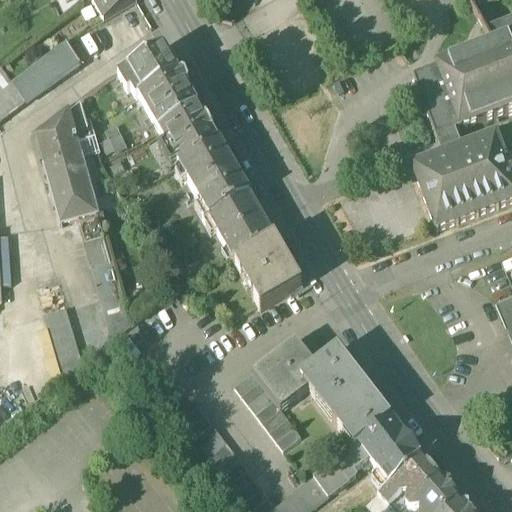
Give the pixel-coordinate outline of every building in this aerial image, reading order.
[(54,0),(64,21),(79,9),(74,0),(54,0)] [(74,0),(79,9),(83,5),(89,0),(74,0)] [(136,6),(132,0),(89,0),(83,5),(86,11),(91,8),(102,26),(136,6)] [(500,4),(498,0),(465,0),(470,11),(472,15),(500,4)] [(511,24),(484,36),(493,51),(511,44),(511,24)] [(90,64),(106,48),(99,41),(93,47),(83,37),(73,47),(90,64)] [(511,165),(505,168),(495,142),(461,154),(442,162),(413,173),(437,236),(511,207),(511,44),(493,51),(437,72),(412,82),(435,144),(454,137),(504,118),(504,117),(511,113),(511,165)] [(62,51),(12,89),(11,89),(25,108),(76,69),(62,51)] [(135,104),(138,102),(178,79),(163,54),(118,81),(127,98),(131,96),(135,104)] [(0,72),(0,129),(26,110),(25,108),(11,89),(12,89),(0,72)] [(138,102),(158,137),(198,114),(178,79),(138,102)] [(269,108),(277,130),(260,136),(266,154),(322,134),(308,94),(269,108)] [(35,142),(44,172),(80,161),(76,148),(90,144),(80,107),(35,142)] [(158,137),(178,172),(218,149),(198,114),(158,137)] [(116,131),(104,137),(108,144),(114,157),(115,159),(127,153),(116,131)] [(442,162),(461,154),(454,137),(435,144),(436,148),(440,158),(442,162)] [(80,161),(81,164),(99,159),(94,143),(90,144),(76,148),(80,161)] [(106,160),(114,157),(108,144),(100,148),(106,160)] [(440,158),(436,148),(408,158),(412,169),(440,158)] [(201,211),(222,247),(242,236),(244,240),(264,229),(263,228),(261,229),(256,221),(259,219),(218,149),(178,172),(201,211)] [(60,232),(78,227),(97,221),(81,164),(80,161),(44,172),(60,232)] [(97,221),(78,227),(112,346),(129,332),(97,221)] [(273,245),(264,229),(244,240),(242,236),(222,247),(233,268),(273,245)] [(301,293),(273,245),(233,268),(233,269),(260,316),(301,293)] [(511,304),(496,311),(511,349),(511,304)] [(45,322),(63,385),(81,371),(65,316),(45,322)] [(308,395),(353,454),(391,426),(337,355),(314,372),(295,346),(252,379),(280,416),(308,395)] [(233,394),(240,403),(259,388),(252,379),(233,394)] [(240,403),(247,412),(266,398),(259,388),(240,403)] [(247,412),(254,421),(273,407),(266,398),(247,412)] [(254,421),(261,430),(280,416),(273,407),(254,421)] [(179,427),(186,436),(205,422),(198,412),(179,427)] [(261,430),(268,439),(287,425),(280,416),(261,430)] [(186,436),(193,445),(212,431),(205,422),(186,436)] [(268,439),(275,448),(294,434),(287,425),(268,439)] [(369,466),(378,477),(411,452),(391,426),(353,454),(314,484),(328,502),(352,484),(349,480),(369,466)] [(193,445),(201,454),(219,440),(212,431),(193,445)] [(275,448),(282,457),(301,443),(294,434),(275,448)] [(201,454),(208,463),(226,449),(219,440),(201,454)] [(208,463),(215,472),(233,458),(226,449),(208,463)] [(420,464),(411,452),(378,477),(390,491),(420,464)] [(215,472),(222,481),(240,467),(233,458),(215,472)] [(386,511),(409,511),(439,484),(420,464),(390,491),(378,502),(386,511)] [(222,481),(229,490),(247,476),(240,467),(222,481)] [(229,490),(236,499),(254,485),(247,476),(229,490)] [(314,484),(276,511),(314,511),(328,502),(314,484)] [(451,511),(459,505),(439,484),(409,511),(451,511)] [(236,499),(243,508),(261,494),(254,485),(236,499)] [(243,508),(245,511),(256,511),(268,503),(261,494),(243,508)] [(386,511),(378,502),(367,511),(386,511)] [(256,511),(275,511),(268,503),(256,511)]
